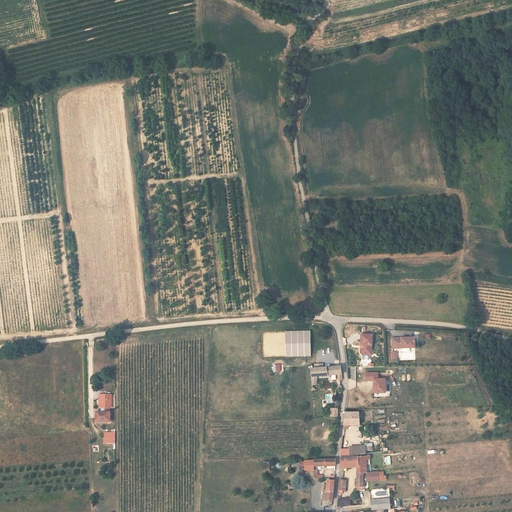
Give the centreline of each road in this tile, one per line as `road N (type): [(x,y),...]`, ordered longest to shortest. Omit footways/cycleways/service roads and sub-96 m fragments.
road 1 (unclassified): [(0,347),(177,324),(330,317)]
road 2 (track): [(330,317),(294,142),(294,63),(310,17)]
road 3 (track): [(299,44),(327,51),(511,7)]
road 4 (residential): [(330,317),(345,384),(334,511)]
road 5 (unclassified): [(511,337),(330,317)]
